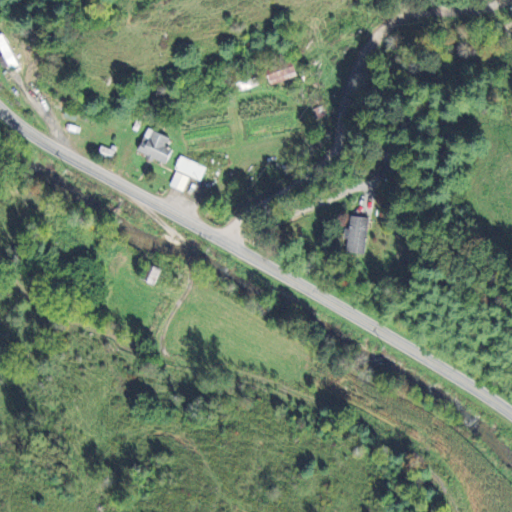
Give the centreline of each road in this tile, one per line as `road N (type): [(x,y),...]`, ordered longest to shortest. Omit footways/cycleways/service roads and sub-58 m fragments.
road 1 (tertiary): [(511,414),(0,107)]
road 2 (residential): [(227,243),(343,131),(346,88),(382,24),(421,9),(511,2)]
